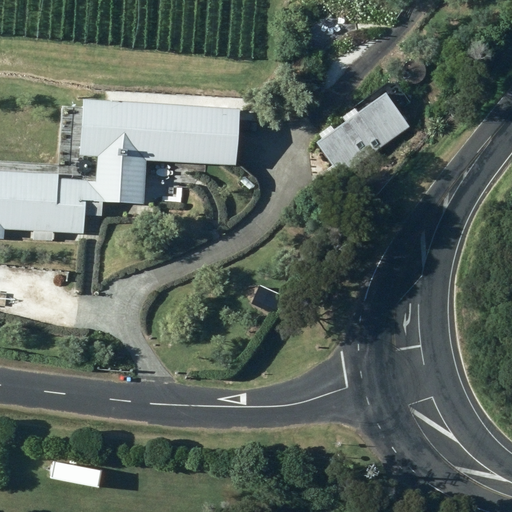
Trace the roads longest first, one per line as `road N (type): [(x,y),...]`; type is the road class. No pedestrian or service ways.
road 1 (unclassified): [(396,371),(280,406),(169,407),(0,384)]
road 2 (tertiary): [(511,111),(429,217),(413,251),(393,311),(396,371)]
road 3 (tertiary): [(396,371),(424,436),(444,458),(511,498)]
